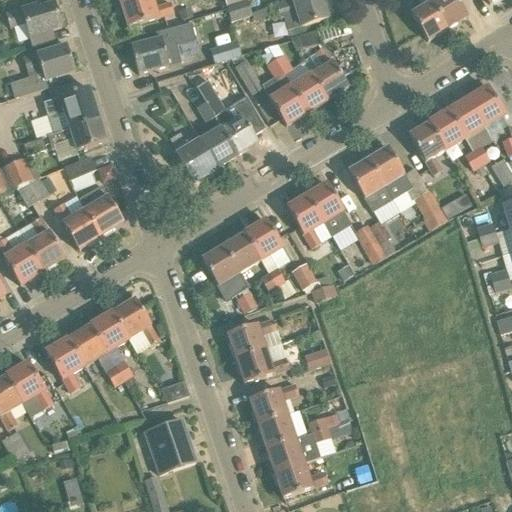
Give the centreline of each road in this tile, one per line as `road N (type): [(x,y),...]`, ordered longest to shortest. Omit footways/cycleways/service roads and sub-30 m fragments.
road 1 (residential): [(251,511),(156,247)]
road 2 (residential): [(156,247),(396,104)]
road 3 (residential): [(156,247),(76,0)]
road 4 (residential): [(0,344),(156,247)]
road 5 (residential): [(396,104),(511,36)]
